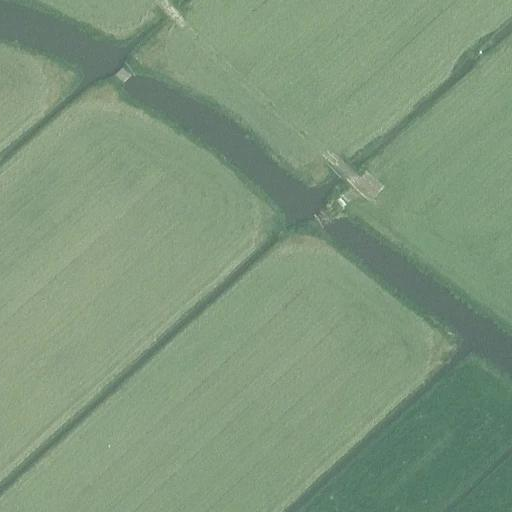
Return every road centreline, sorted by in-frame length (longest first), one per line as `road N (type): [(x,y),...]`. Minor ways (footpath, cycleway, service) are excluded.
road 1 (track): [(158,0),(367,194)]
road 2 (track): [(496,0),(326,153)]
